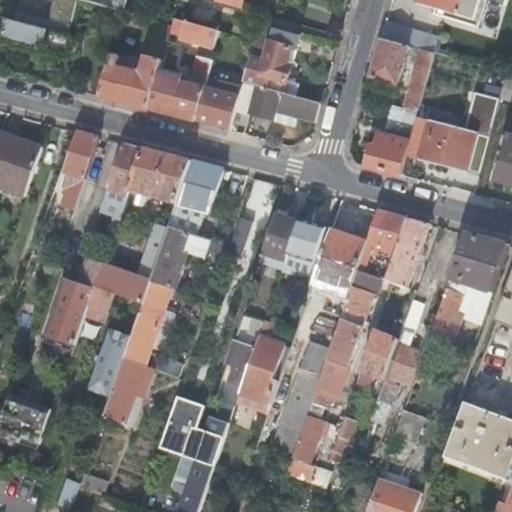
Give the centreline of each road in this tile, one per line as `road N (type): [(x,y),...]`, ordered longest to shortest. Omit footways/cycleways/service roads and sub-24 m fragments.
road 1 (residential): [(326,177),(0,91)]
road 2 (residential): [(511,225),(326,177)]
road 3 (residential): [(375,0),(326,177)]
